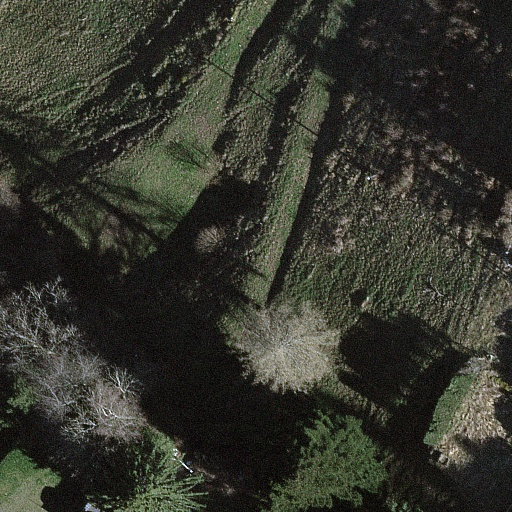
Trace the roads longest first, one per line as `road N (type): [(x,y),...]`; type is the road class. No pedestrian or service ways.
road 1 (track): [(165,511),(188,431),(297,184),(351,0)]
road 2 (track): [(268,0),(136,203),(0,291)]
